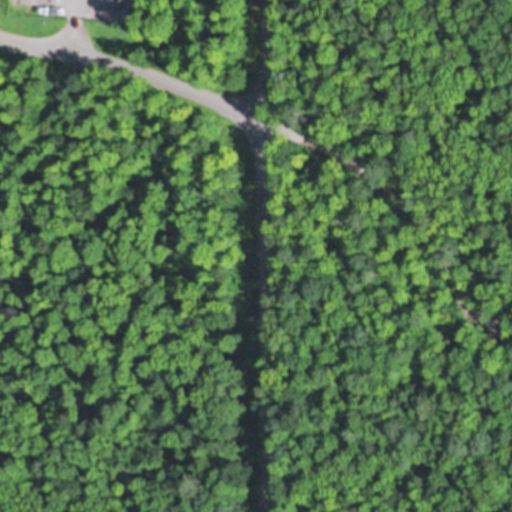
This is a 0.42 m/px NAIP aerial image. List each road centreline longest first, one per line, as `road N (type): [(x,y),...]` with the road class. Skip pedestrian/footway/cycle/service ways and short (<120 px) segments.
road 1 (residential): [(260,511),(259,119)]
road 2 (residential): [(259,119),(358,158),(407,211),(455,306),(511,333)]
road 3 (residential): [(259,119),(0,36)]
